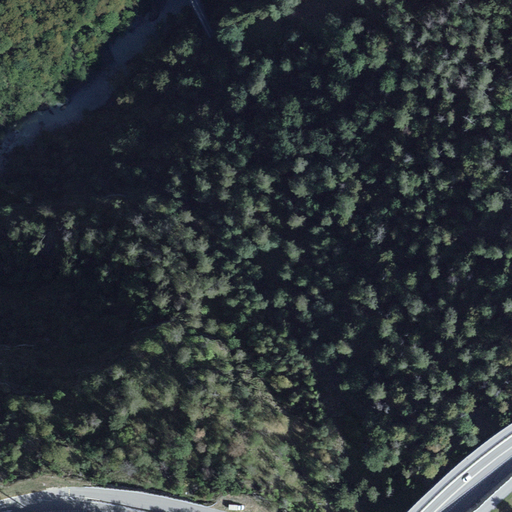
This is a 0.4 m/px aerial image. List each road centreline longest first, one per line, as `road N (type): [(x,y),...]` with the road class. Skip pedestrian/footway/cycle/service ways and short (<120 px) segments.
road 1 (unclassified): [(194,511),(88,491),(26,502)]
road 2 (unclassified): [(511,427),(410,511)]
